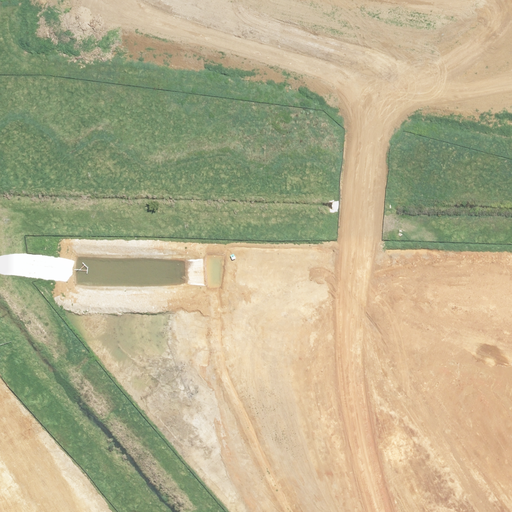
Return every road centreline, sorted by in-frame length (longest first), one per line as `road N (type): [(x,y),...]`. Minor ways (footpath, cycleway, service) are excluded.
road 1 (track): [(378,511),(352,375),(353,280),(370,135),(386,101),(511,84)]
road 2 (track): [(113,0),(179,32),(323,69),(360,87)]
road 3 (track): [(386,101),(458,76),(511,38)]
